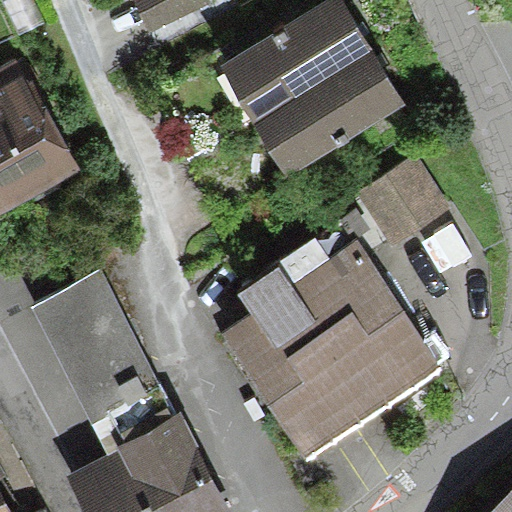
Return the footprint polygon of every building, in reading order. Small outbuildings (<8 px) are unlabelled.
[(408,104),(344,0),(330,0),(218,67),(285,178),(408,104)] [(39,85),(0,105),(0,187),(4,194),(76,156),(39,85)] [(391,208),(248,289),(344,458),(487,376),(391,208)] [(230,511),(95,269),(41,299),(124,447),(82,470),(104,511),(230,511)] [(511,511),(511,467),(467,511),(511,511)] [(0,511),(19,511),(0,478),(0,511)]
